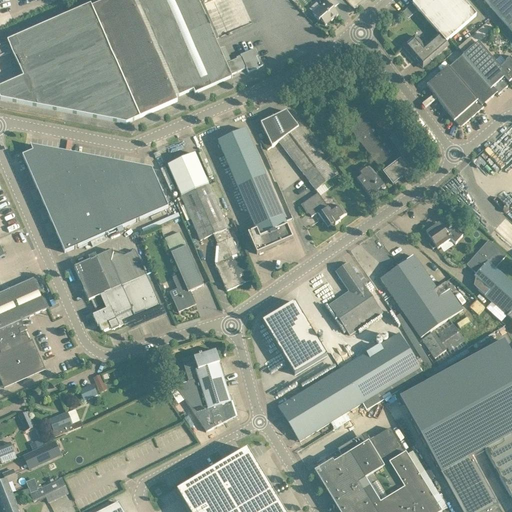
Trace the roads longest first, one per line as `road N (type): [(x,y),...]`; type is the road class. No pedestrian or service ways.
road 1 (unclassified): [(356,29),(303,69),(136,144),(0,122)]
road 2 (unclassified): [(230,320),(457,159)]
road 3 (unclassified): [(0,149),(82,339),(102,355)]
road 4 (unclassified): [(142,511),(133,495),(142,481),(260,423)]
road 5 (unclassified): [(457,159),(356,29)]
road 6 (unclassified): [(102,355),(230,320)]
road 7 (residential): [(102,355),(88,375),(0,411)]
